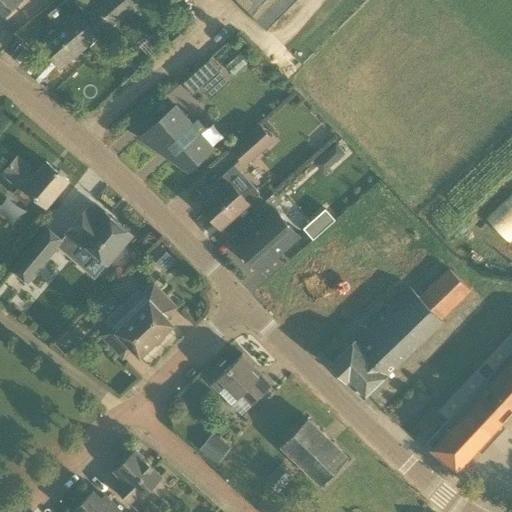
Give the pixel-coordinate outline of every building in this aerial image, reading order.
[(0,0),(0,20),(23,0),(0,0)] [(39,44),(60,68),(137,1),(136,0),(103,0),(86,15),(73,0),(64,0),(48,15),(59,28),(39,44)] [(235,0),(266,30),(296,0),(235,0)] [(209,59),(183,82),(193,94),(220,71),(209,59)] [(175,106),(139,138),(160,151),(167,145),(188,169),(212,148),(199,133),(205,128),(197,119),(191,124),(175,106)] [(231,148),(246,166),(274,141),(259,124),(231,148)] [(345,154),(335,141),(327,148),(337,160),(345,154)] [(34,195),(46,206),(68,181),(65,178),(66,177),(59,171),(58,172),(46,162),(36,173),(17,157),(4,173),(19,186),(14,192),(27,203),(34,195)] [(221,182),(210,192),(213,196),(201,207),(220,228),(259,193),(252,184),(234,165),(219,179),(221,182)] [(104,211),(102,214),(90,204),(65,233),(89,253),(80,264),(95,277),(109,261),(113,264),(117,264),(122,263),(126,259),(126,254),(125,249),(121,247),(132,234),(104,211)] [(325,208),(303,228),(313,239),(335,220),(325,208)] [(274,209),(235,244),(259,271),(298,236),(274,209)] [(27,282),(62,241),(47,228),(11,269),(27,282)] [(159,244),(148,255),(164,271),(175,260),(159,244)] [(411,287),(331,364),(346,381),(347,380),(363,397),(442,321),(441,320),(470,291),(450,269),(448,271),(440,262),(413,289),(411,287)] [(311,277),(284,303),(295,315),(294,316),(305,328),(306,327),(318,339),(346,313),(311,277)] [(143,329),(155,342),(174,324),(167,317),(177,307),(154,282),(143,293),(149,299),(134,312),(147,326),(143,329)] [(147,326),(134,312),(134,313),(124,303),(105,321),(109,325),(99,335),(123,360),(133,350),(140,357),(155,342),(143,329),(147,326)] [(511,350),(469,397),(466,397),(465,397),(465,400),(436,432),(443,439),(432,450),(456,471),(486,439),(491,443),(505,427),(501,423),(511,411),(511,350)] [(211,384),(219,392),(230,404),(240,395),(250,406),(272,385),(242,354),(211,384)] [(320,485),(348,457),(307,418),(280,445),(320,485)] [(209,432),(199,449),(218,460),(228,443),(209,432)] [(143,457),(161,474),(168,466),(150,449),(143,457)] [(117,490),(129,503),(138,495),(140,497),(161,477),(135,450),(114,471),(125,482),(117,490)] [(277,492),(292,477),(280,465),(265,480),(277,492)] [(93,491),(72,511),(120,511),(108,499),(104,503),(93,491)]
